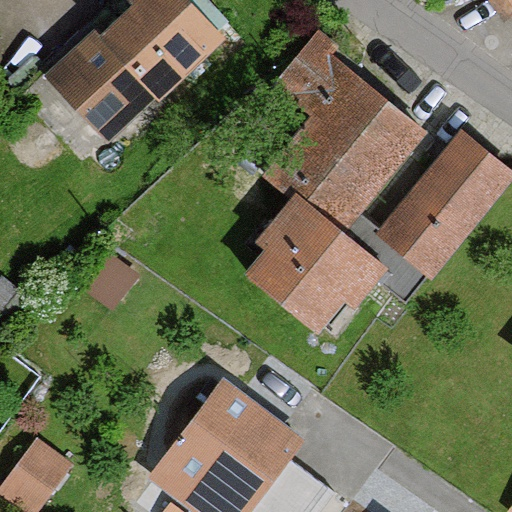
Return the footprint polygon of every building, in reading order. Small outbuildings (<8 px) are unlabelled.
[(211,54),(158,0),(130,0),(41,85),(107,153),(211,54)] [(511,0),(488,0),(511,32),(511,0)] [(377,279),(335,245),(420,138),(309,50),(227,152),(285,198),(241,253),(253,262),(231,289),(307,349),(334,315),(343,322),(377,279)] [(508,190),(453,145),(369,246),(424,291),(508,190)] [(132,288),(103,265),(83,291),(112,314),(132,288)] [(174,511),(244,511),(291,449),(211,391),(141,488),(174,511)] [(42,511),(67,479),(28,450),(0,487),(0,506),(7,511),(42,511)]
